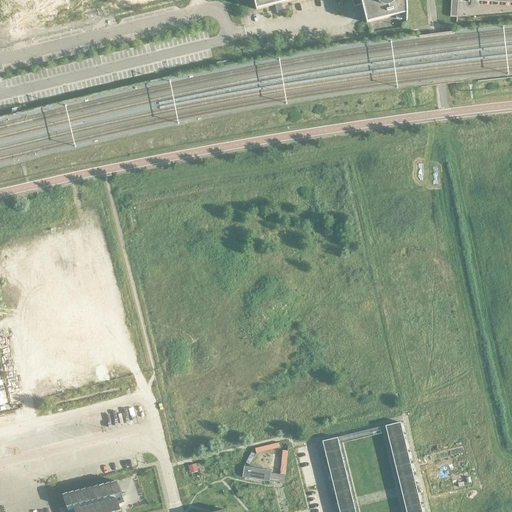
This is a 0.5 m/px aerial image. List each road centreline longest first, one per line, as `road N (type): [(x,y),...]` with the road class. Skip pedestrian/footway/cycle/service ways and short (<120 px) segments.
road 1 (unclassified): [(154,424),(148,397),(0,433)]
road 2 (unclassified): [(0,462),(154,424)]
